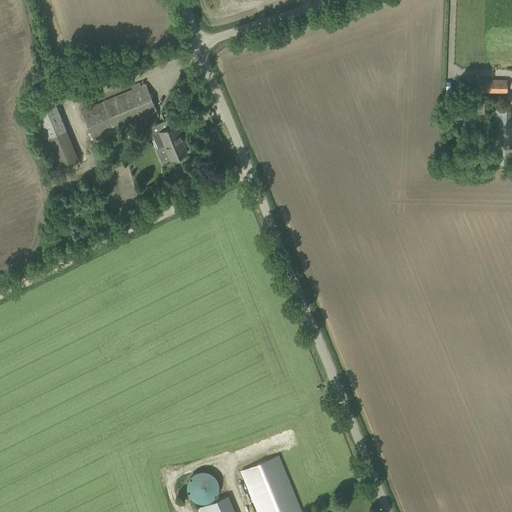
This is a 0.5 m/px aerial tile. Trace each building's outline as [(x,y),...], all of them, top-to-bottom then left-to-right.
[(477,91),(507,92),(507,80),(477,79),(477,91)] [(81,110),(93,141),(158,114),(145,84),(81,110)] [(75,158),(56,100),(35,107),(55,165),(75,158)] [(466,102),(466,113),(484,113),(484,102),(466,102)] [(507,152),(509,109),(495,108),(493,152),(507,152)] [(187,153),(178,133),(180,132),(177,124),(152,134),(157,148),(165,145),(171,159),(187,153)] [(135,136),(138,143),(149,139),(146,131),(135,136)] [(301,511),(278,455),(239,471),(256,511),(301,511)] [(200,503),(201,503),(203,503),(204,502),(205,502),(207,502),(208,501),(209,500),(211,500),(212,499),(213,498),(214,497),(215,496),(215,495),(216,493),(216,492),(217,491),(217,489),(217,488),(217,486),(217,485),(217,484),(217,482),(216,481),(216,480),(215,478),(215,477),(214,476),(213,475),(212,474),(211,473),(209,473),(208,472),(207,471),(205,471),(204,471),(203,470),(201,470),(200,470),(198,471),(197,471),(196,471),(194,472),(193,473),(192,473),(191,474),(190,475),(189,476),(188,477),(187,478),(187,480),(186,481),(186,482),(185,484),(185,485),(185,487),(185,488),(185,489),(186,491),(186,492),(187,493),(187,495),(188,496),(189,497),(190,498),(191,499),(192,500),(193,500),(194,501),(196,502),(197,502),(198,502),(200,503)] [(195,507),(196,511),(233,511),(226,495),(195,507)]
